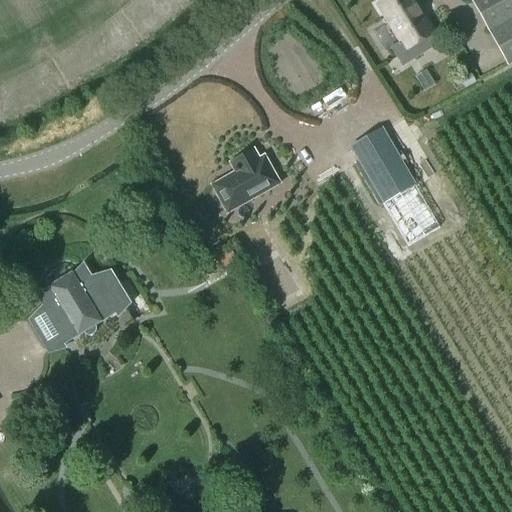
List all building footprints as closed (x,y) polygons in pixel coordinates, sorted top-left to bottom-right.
[(410,61),(438,44),(433,35),(411,0),(385,0),(376,6),(399,43),(391,48),(399,61),(407,56),(410,61)] [(511,63),(511,0),(469,0),(507,67),(511,63)] [(414,187),(381,131),(350,148),(391,219),(408,209),(400,195),(414,187)] [(233,172),(235,174),(232,179),(228,177),(215,184),(218,190),(218,198),(220,202),(228,207),(229,209),(249,198),(251,201),(280,184),(264,157),(259,160),(253,150),(230,164),(234,171),(233,172)] [(109,273),(90,279),(82,266),(66,282),(67,284),(58,289),(57,288),(36,294),(62,338),(75,330),(77,334),(82,332),(83,333),(84,334),(86,336),(88,336),(91,336),(92,335),(94,333),(95,331),(95,329),(95,328),(95,326),(94,325),(115,312),(117,316),(127,303),(109,273)]
